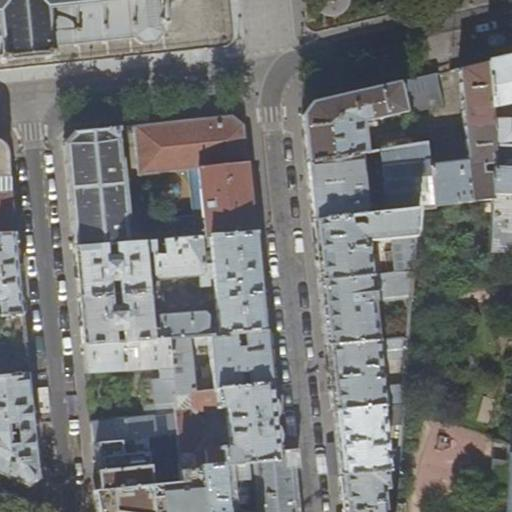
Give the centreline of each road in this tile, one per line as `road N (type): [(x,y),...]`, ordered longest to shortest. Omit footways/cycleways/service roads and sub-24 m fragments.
road 1 (residential): [(311,511),(271,115),(279,71)]
road 2 (residential): [(29,91),(76,511)]
road 3 (residential): [(29,91),(279,71)]
road 4 (residential): [(279,71),(314,54),(511,9)]
